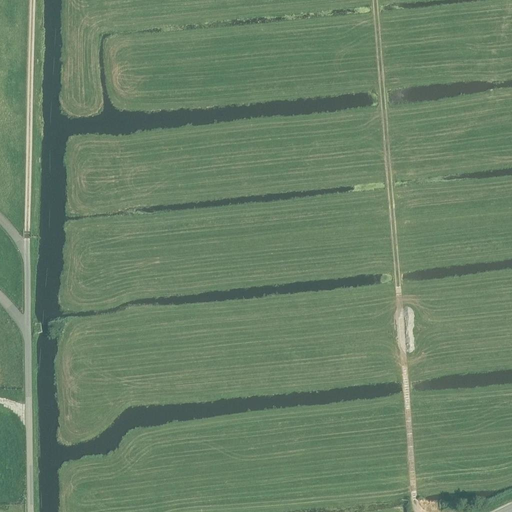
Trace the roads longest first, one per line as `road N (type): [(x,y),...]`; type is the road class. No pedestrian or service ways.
road 1 (track): [(424,511),(414,497),(374,0)]
road 2 (unclassified): [(30,511),(27,252),(0,219)]
road 3 (track): [(27,252),(33,0)]
